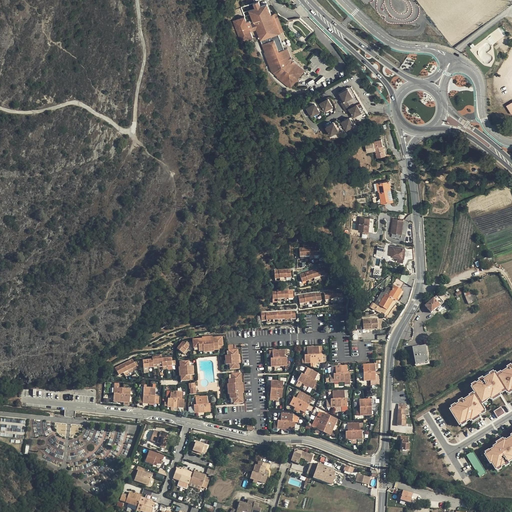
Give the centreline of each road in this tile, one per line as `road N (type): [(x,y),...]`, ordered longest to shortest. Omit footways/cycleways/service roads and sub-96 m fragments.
road 1 (tertiary): [(407,156),(421,271),(389,365),(383,463)]
road 2 (track): [(0,107),(30,114),(89,106),(129,131),(146,66),(136,0)]
road 3 (residential): [(255,439),(252,338),(339,334),(340,359),(362,358),(361,346)]
road 4 (residential): [(255,439),(163,416),(19,397)]
road 5 (unknown): [(434,288),(456,237),(446,141)]
road 6 (primary): [(420,84),(311,7)]
road 7 (residential): [(383,463),(310,441),(255,439)]
road 8 (primary): [(311,7),(375,71),(395,104)]
road 9 (residential): [(342,0),(388,40),(450,56)]
